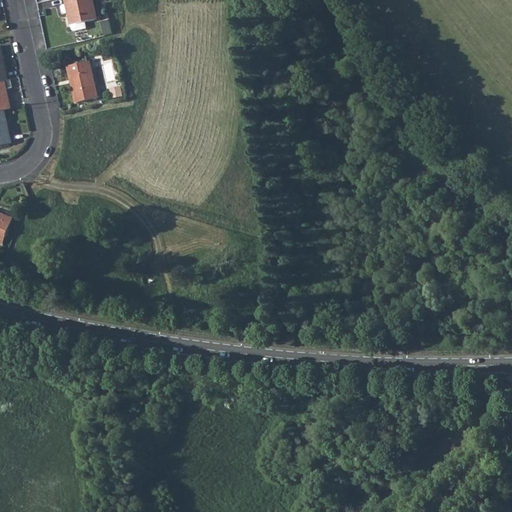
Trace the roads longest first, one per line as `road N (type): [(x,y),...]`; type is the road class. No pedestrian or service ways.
road 1 (tertiary): [(511,364),(299,358),(133,338),(0,310)]
road 2 (residential): [(0,177),(24,175),(44,157),(48,135),(16,0)]
